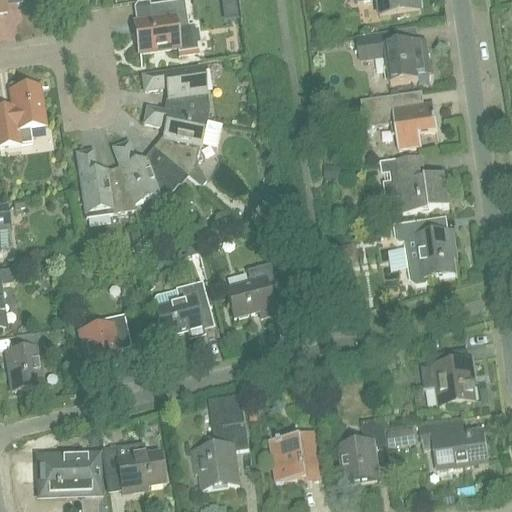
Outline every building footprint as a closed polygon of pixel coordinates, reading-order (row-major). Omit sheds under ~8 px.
[(421,15),(418,0),(356,0),(357,4),(377,1),(380,21),(421,15)] [(192,28),(186,28),(182,3),(147,8),(149,22),(131,25),(136,57),(175,51),(176,59),(196,56),(192,28)] [(392,48),(390,34),(357,39),(361,63),(387,59),(391,86),(430,80),(425,43),(392,48)] [(202,123),(203,122),(205,110),(203,97),(204,97),(200,70),(140,79),(142,94),(164,91),(166,103),(179,101),(180,105),(178,117),(178,118),(202,123)] [(0,149),(30,145),(28,131),(42,129),(37,90),(8,94),(10,109),(0,110),(0,149)] [(420,135),(438,132),(434,107),(423,108),(421,94),(360,103),(364,130),(394,125),(398,152),(422,148),(420,135)] [(184,176),(184,177),(201,191),(207,184),(204,177),(194,169),(204,122),(203,122),(202,123),(178,118),(178,117),(145,111),(142,126),(163,130),(161,142),(174,144),(172,151),(164,160),(184,176)] [(184,176),(164,160),(157,170),(149,173),(144,162),(133,166),(126,145),(111,150),(118,169),(132,207),(171,192),(184,177),(184,176)] [(118,169),(105,173),(94,175),(90,153),(75,156),(85,220),(134,213),(132,207),(118,169)] [(402,215),(449,209),(444,176),(425,179),(422,159),(389,164),(392,185),(388,185),(389,185),(384,186),(386,201),(400,199),(402,214),(402,215)] [(0,253),(9,253),(6,231),(7,231),(4,208),(0,208),(0,253)] [(431,235),(429,220),(403,224),(406,242),(408,242),(412,267),(407,273),(409,282),(415,287),(424,285),(429,279),(454,275),(449,248),(453,247),(451,232),(431,235)] [(225,292),(228,305),(233,321),(258,314),(259,320),(273,317),(266,293),(278,289),(272,265),(246,272),(248,279),(247,279),(248,285),(225,292)] [(0,287),(13,285),(11,271),(0,272),(0,330),(5,330),(0,292),(0,287)] [(154,311),(153,311),(161,340),(186,333),(188,340),(202,336),(195,312),(207,309),(200,284),(174,291),(174,292),(155,298),(152,303),(154,311)] [(298,303),(307,301),(308,301),(307,291),(297,293),(298,303)] [(116,352),(129,349),(128,343),(129,343),(123,317),(93,324),(92,327),(92,330),(79,333),(87,372),(119,365),(116,352)] [(41,349),(39,335),(15,339),(17,353),(5,354),(11,394),(42,389),(36,350),(41,349)] [(471,362),(452,365),(450,354),(423,358),(425,369),(420,369),(423,392),(436,390),(439,408),(474,403),(470,377),(473,377),(471,362)] [(241,397),(228,399),(213,401),(210,402),(216,448),(193,452),(196,476),(200,475),(203,492),(240,487),(235,453),(249,451),(241,397)] [(346,486),(377,481),(373,450),(386,448),(382,421),(360,424),(363,444),(340,447),(346,486)] [(438,471),(485,464),(481,436),(464,438),(462,426),(420,432),(422,447),(434,445),(438,471)] [(413,428),(387,432),(389,450),(416,446),(413,428)] [(319,458),(316,434),(300,436),(300,439),(269,444),(275,486),(306,481),(303,460),(319,458)] [(99,452),(103,478),(118,476),(121,496),(136,493),(135,489),(163,485),(159,454),(116,461),(114,450),(99,452)] [(75,497),(98,496),(97,456),(37,458),(38,499),(75,498),(75,497)]
